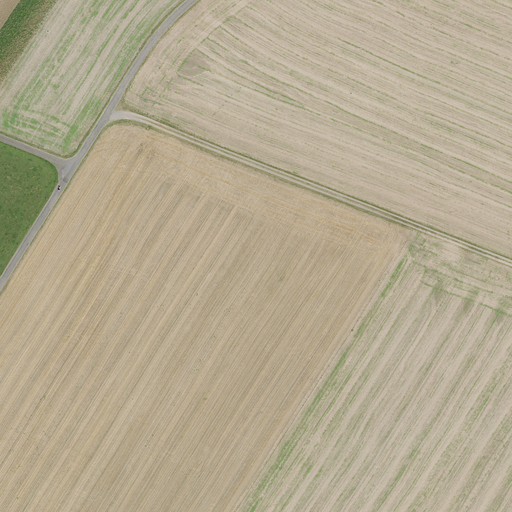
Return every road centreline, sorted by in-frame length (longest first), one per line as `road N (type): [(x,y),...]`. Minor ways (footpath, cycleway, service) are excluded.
road 1 (track): [(112,108),(511,262)]
road 2 (track): [(0,281),(156,33),(192,0)]
